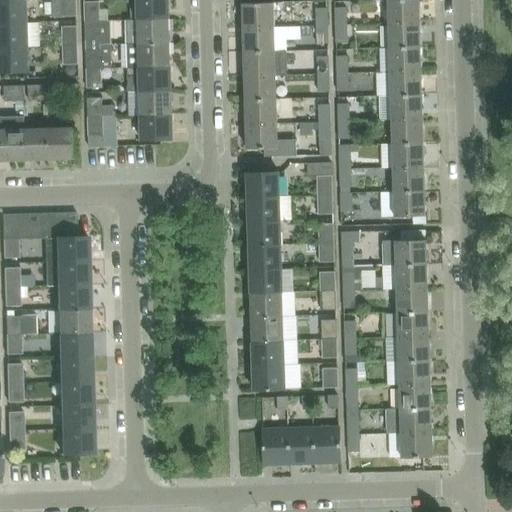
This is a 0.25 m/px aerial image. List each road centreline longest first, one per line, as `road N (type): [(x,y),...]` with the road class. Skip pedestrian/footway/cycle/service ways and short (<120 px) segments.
road 1 (residential): [(475,485),(463,0)]
road 2 (residential): [(138,495),(128,192)]
road 3 (residential): [(128,192),(191,190),(209,175),(206,0)]
road 4 (residential): [(224,494),(475,485)]
road 5 (residential): [(0,499),(138,495)]
road 6 (residential): [(0,196),(128,192)]
